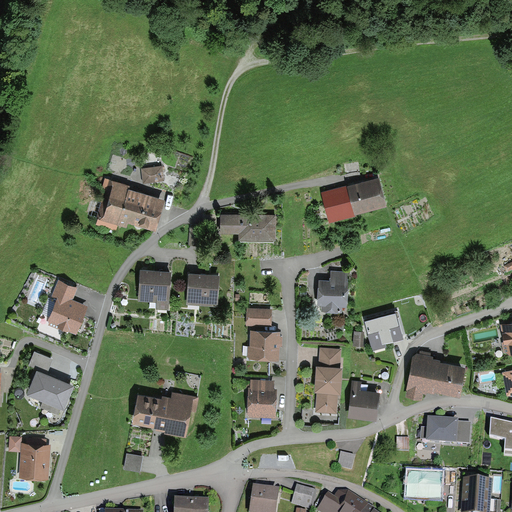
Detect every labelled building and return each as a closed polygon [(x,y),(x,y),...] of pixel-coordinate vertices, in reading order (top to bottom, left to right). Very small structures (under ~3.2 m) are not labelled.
[(163,166),(141,169),(143,184),(164,181),(163,166)] [(155,232),(165,200),(129,190),(130,186),(105,178),(101,190),(105,191),(96,219),(98,219),(118,226),(126,228),(128,224),(155,232)] [(346,186),(321,192),(329,223),(355,216),(355,215),(387,207),(379,178),(347,187),(346,186)] [(276,216),(220,215),(220,234),(238,234),(238,241),(275,241),(276,216)] [(96,225),(116,231),(118,226),(98,219),(96,225)] [(171,272),(140,270),(138,301),(156,303),(156,310),(169,311),(171,272)] [(349,272),(330,271),(330,281),(318,280),(317,306),(322,306),(321,312),(342,313),(342,308),(348,308),(349,272)] [(220,276),(189,274),(187,305),(218,307),(220,276)] [(77,288),(58,280),(51,298),(56,301),(49,317),(47,322),(76,335),(88,306),(73,300),(77,288)] [(48,298),(42,314),(49,317),(56,301),(51,298),(48,298)] [(272,309),(247,307),(246,326),(272,327),(272,309)] [(396,314),(365,322),(368,335),(373,351),(387,348),(385,344),(403,340),(396,314)] [(511,322),(500,325),(504,342),(504,345),(506,345),(508,353),(508,355),(511,354),(511,322)] [(280,332),(250,331),(249,360),(279,361),(280,332)] [(364,332),(354,331),(353,346),(363,347),(364,332)] [(341,349),(320,348),(318,367),(316,367),(315,393),(316,393),(315,412),(337,414),(339,395),(341,396),(342,369),(340,369),(341,349)] [(47,375),(53,359),(34,352),(28,366),(37,370),(37,371),(47,375)] [(417,354),(412,357),(406,390),(407,391),(406,397),(422,400),(423,394),(427,395),(427,393),(434,395),(435,393),(460,398),(465,368),(440,363),(441,361),(433,359),(434,357),(430,356),(419,354),(417,354)] [(511,370),(501,373),(506,394),(511,392),(511,370)] [(47,375),(37,371),(27,396),(43,402),(61,410),(64,411),(74,386),(47,375)] [(250,379),(250,388),(274,389),(275,380),(250,379)] [(362,381),(352,380),(347,419),(377,422),(381,392),(361,390),(362,381)] [(250,388),(248,388),(247,417),(276,419),(277,389),(274,389),(250,388)] [(162,400),(139,395),(133,424),(152,428),(152,430),(165,433),(165,434),(187,438),(192,412),(196,413),(199,397),(173,392),(172,398),(163,396),(162,400)] [(58,415),(61,410),(43,402),(40,408),(58,415)] [(458,417),(428,415),(427,427),(426,438),(426,439),(457,442),(458,420),(458,417)] [(511,421),(491,417),(490,435),(505,438),(504,454),(511,454),(511,421)] [(471,421),(458,420),(457,442),(469,443),(471,421)] [(21,443),(22,443),(22,437),(10,436),(9,452),(21,452),(21,443)] [(409,436),(397,436),(397,449),(409,449),(409,436)] [(21,443),(21,452),(19,478),(48,480),(51,445),(46,444),(31,443),(22,443),(21,443)] [(355,454),(341,451),(337,465),(352,469),(355,454)] [(490,465),(492,453),(484,452),(482,464),(490,465)] [(143,456),(127,454),(124,470),(140,473),(143,456)] [(443,470),(406,468),(404,496),(442,498),(443,470)] [(460,511),(490,511),(494,511),(496,511),(497,499),(491,498),(493,478),(464,477),(460,511)] [(275,511),(279,487),(253,483),(249,511),(254,511),(275,511)] [(315,489),(297,484),(291,502),(309,508),(315,489)] [(334,495),(328,491),(317,508),(322,511),(379,511),(374,508),(375,507),(348,489),(338,489),(334,495)] [(208,511),(209,497),(175,495),(173,511),(208,511)]
